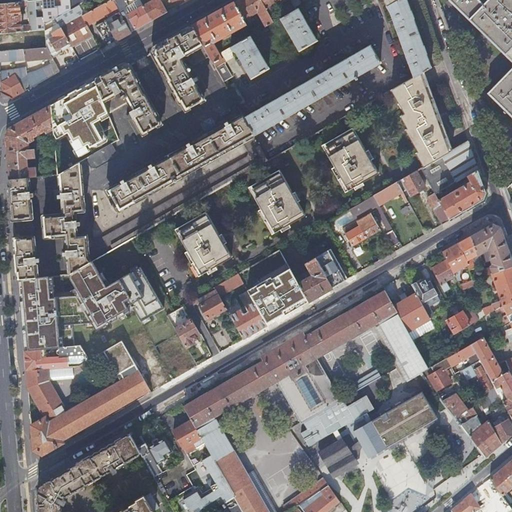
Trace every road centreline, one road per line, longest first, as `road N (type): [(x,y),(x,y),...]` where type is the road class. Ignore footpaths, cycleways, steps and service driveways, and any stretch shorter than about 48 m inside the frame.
road 1 (residential): [(498,206),(14,482)]
road 2 (tertiary): [(0,119),(213,0)]
road 3 (residential): [(427,0),(498,206)]
road 4 (primary): [(14,482),(0,320)]
